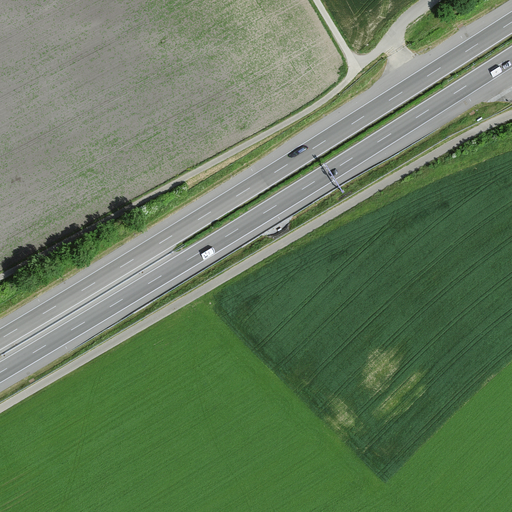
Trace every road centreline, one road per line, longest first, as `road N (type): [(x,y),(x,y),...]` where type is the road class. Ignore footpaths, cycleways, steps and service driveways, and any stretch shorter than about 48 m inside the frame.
road 1 (motorway): [(511,21),(0,338)]
road 2 (motorway): [(0,372),(511,56)]
road 3 (unclassified): [(0,408),(511,114)]
road 4 (track): [(315,0),(353,66),(343,84),(0,277)]
